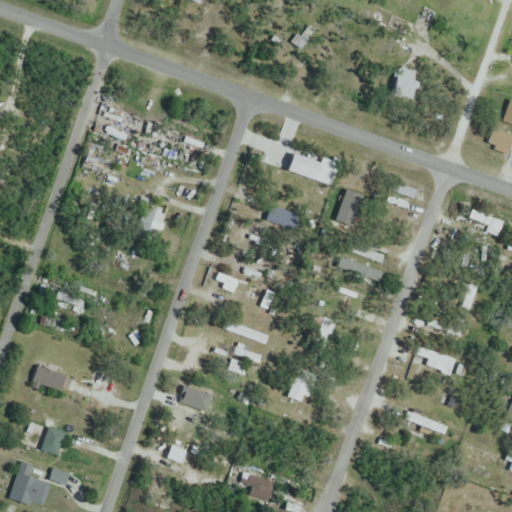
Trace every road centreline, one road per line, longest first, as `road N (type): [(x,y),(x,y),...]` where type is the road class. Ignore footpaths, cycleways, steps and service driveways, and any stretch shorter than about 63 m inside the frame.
road 1 (tertiary): [(444,167),(0,10)]
road 2 (residential): [(102,511),(247,100)]
road 3 (residential): [(444,167),(323,505)]
road 4 (residential): [(0,349),(104,48)]
road 5 (residential): [(503,0),(444,167)]
